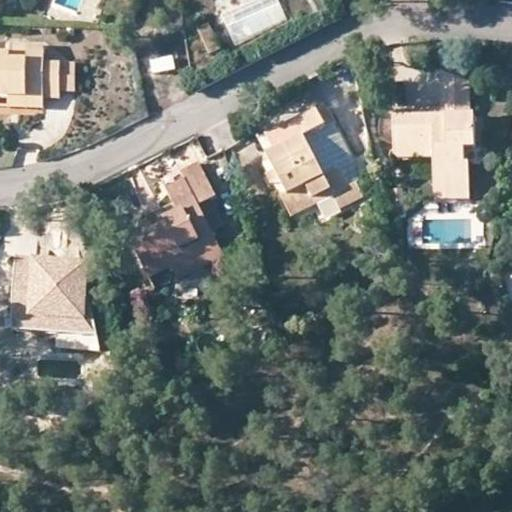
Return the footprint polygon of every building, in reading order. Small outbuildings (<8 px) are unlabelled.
[(202,44),(213,39),(207,24),(196,28),(202,44)] [(207,55),(219,50),(213,39),(202,44),(207,55)] [(0,97),(44,98),(60,98),(60,93),(60,69),(61,63),(45,63),(46,46),(11,46),(11,54),(0,53),(0,97)] [(155,74),(176,71),(174,59),(153,62),(155,74)] [(60,69),(60,93),(75,94),(76,69),(60,69)] [(437,201),(472,201),(472,165),(467,164),(468,149),(478,149),(479,116),(473,116),(471,82),(441,72),(442,110),(429,109),(429,118),(396,118),(397,161),(436,160),(437,201)] [(0,97),(0,108),(44,109),(44,98),(0,97)] [(318,114),(280,132),(289,149),(268,159),(275,174),(280,183),(288,200),(285,202),(292,217),(350,190),(342,174),(325,181),(307,142),(327,132),(318,114)] [(174,270),(220,247),(213,234),(200,208),(214,201),(218,199),(200,164),(181,174),(186,182),(167,191),(175,206),(181,218),(154,232),(152,228),(131,239),(152,281),(174,270)] [(275,174),(266,178),(271,187),(280,183),(275,174)] [(200,208),(213,234),(227,227),(214,201),(200,208)] [(181,218),(175,206),(148,219),(152,228),(154,232),(181,218)] [(180,282),(226,259),(220,247),(174,270),(180,282)] [(14,310),(36,311),(84,315),(88,269),(70,268),(69,274),(51,272),(51,262),(17,260),(14,310)] [(36,311),(14,310),(13,319),(35,321),(36,311)]
